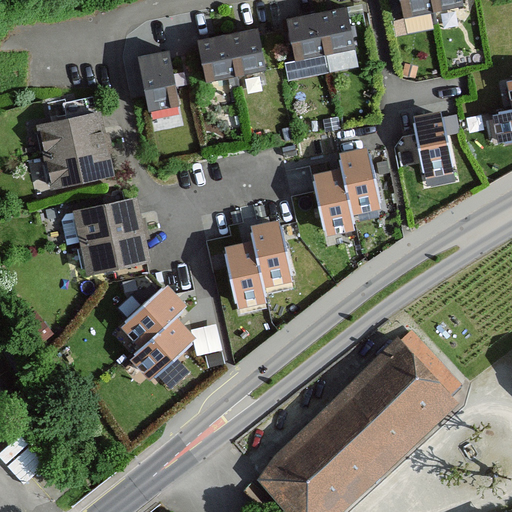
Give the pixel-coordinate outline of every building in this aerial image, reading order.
[(430,0),(398,0),(404,25),(435,19),(430,0)] [(463,0),(430,0),(435,19),(466,12),(463,0)] [(343,14),(313,19),(321,62),(351,57),(343,14)] [(313,19),(283,24),(291,68),(321,62),(313,19)] [(259,33),(229,39),(238,85),(268,79),(259,33)] [(229,39),(199,45),(208,91),(238,85),(229,39)] [(131,63),(144,122),(183,113),(170,55),(131,63)] [(68,96),(71,110),(100,103),(97,89),(68,96)] [(511,140),(511,110),(492,115),(499,144),(511,140)] [(440,113),(415,118),(427,177),(452,172),(440,113)] [(107,149),(101,117),(38,130),(44,161),(107,149)] [(114,180),(107,149),(44,161),(51,193),(114,180)] [(344,170),(316,176),(328,234),(352,229),(349,214),(378,208),(366,150),(340,155),(344,170)] [(86,237),(144,229),(140,200),(73,208),(77,238),(86,237)] [(256,243),(227,249),(240,312),(266,307),(263,293),(292,287),(278,222),(252,227),(256,243)] [(149,264),(144,229),(86,237),(91,271),(149,264)] [(168,285),(122,326),(142,347),(152,338),(175,317),(188,306),(168,285)] [(195,338),(175,317),(130,361),(150,382),(195,338)] [(251,475),(285,511),(340,511),(463,398),(403,334),(251,475)] [(22,431),(1,449),(26,476),(46,457),(22,431)]
